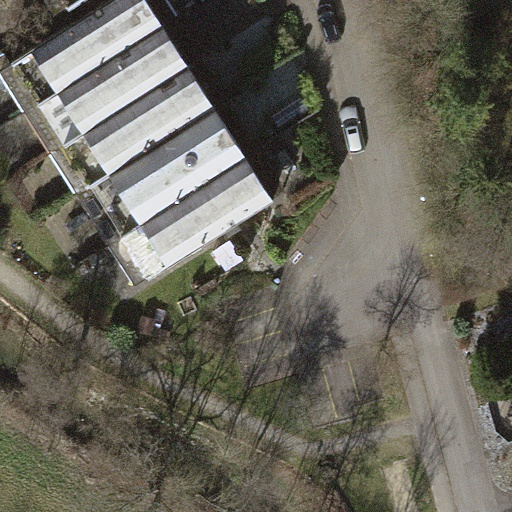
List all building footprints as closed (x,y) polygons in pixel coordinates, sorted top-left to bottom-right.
[(62,98),(167,32),(146,0),(120,0),(34,55),(62,98)] [(90,142),(195,75),(167,32),(62,99),(90,142)] [(117,185),(222,119),(195,75),(90,142),(117,185)] [(145,229),(250,162),(222,119),(117,186),(145,229)] [(173,273),(278,206),(250,163),(145,229),(173,273)]
